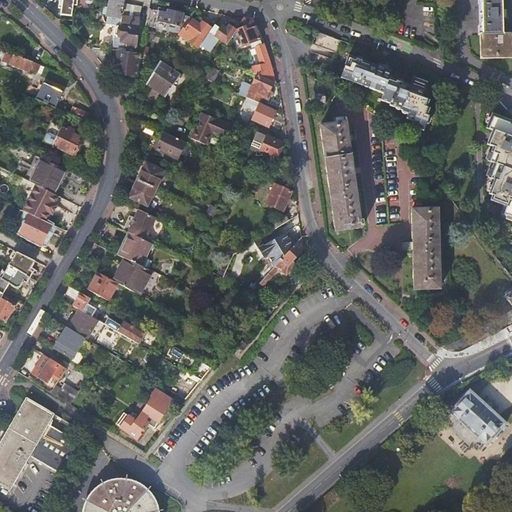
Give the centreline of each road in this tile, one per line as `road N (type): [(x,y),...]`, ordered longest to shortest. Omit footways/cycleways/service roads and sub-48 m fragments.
road 1 (secondary): [(20,0),(102,91),(115,148),(103,198),(0,376)]
road 2 (residential): [(449,374),(322,248),(307,207),(284,51),(262,9)]
road 3 (residential): [(511,93),(298,7),(262,9)]
road 4 (secondary): [(449,374),(288,511)]
